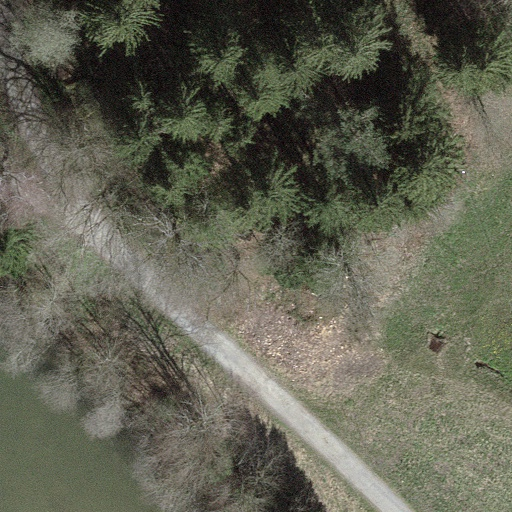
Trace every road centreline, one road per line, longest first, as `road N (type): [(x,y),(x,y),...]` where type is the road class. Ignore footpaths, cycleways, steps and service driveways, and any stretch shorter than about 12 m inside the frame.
road 1 (track): [(65,215),(387,511)]
road 2 (track): [(65,215),(0,18)]
